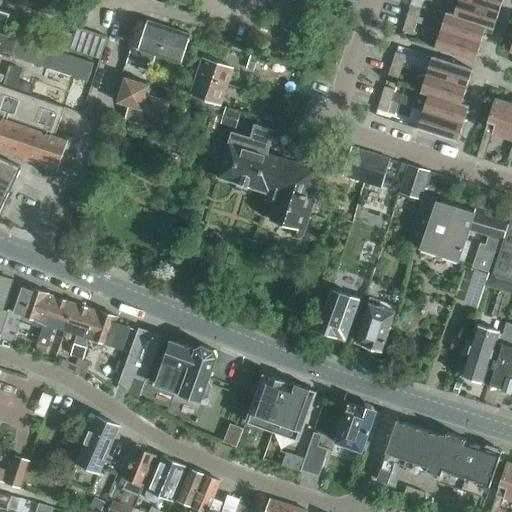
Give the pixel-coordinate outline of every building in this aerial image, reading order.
[(0,0),(0,27),(6,29),(11,14),(0,10),(0,0)] [(467,0),(458,0),(454,15),(487,25),(486,27),(494,30),(500,10),(467,0)] [(467,0),(500,10),(503,0),(467,0)] [(410,8),(407,19),(416,22),(420,11),(410,8)] [(447,12),(441,29),(481,42),(486,27),(487,25),(454,15),(447,12)] [(416,22),(407,19),(403,31),(413,34),(416,22)] [(128,59),(127,62),(151,70),(152,67),(156,55),(160,57),(170,28),(149,21),(139,49),(132,47),(128,59)] [(91,57),(100,60),(108,37),(77,27),(70,49),(91,57)] [(191,35),(170,28),(160,57),(181,64),(191,35)] [(481,42),(441,29),(435,49),(475,61),(481,42)] [(0,55),(12,59),(12,58),(88,83),(94,65),(19,38),(0,32),(0,55)] [(396,52),(393,63),(403,66),(406,55),(396,52)] [(250,54),(246,69),(253,71),(254,68),(258,56),(250,54)] [(432,56),(427,74),(467,86),(473,69),(432,56)] [(203,58),(197,77),(214,83),(215,81),(229,86),(234,69),(203,58)] [(403,66),(393,63),(389,75),(399,78),(403,66)] [(421,93),(428,95),(429,93),(462,104),(462,103),(467,86),(427,74),(421,93)] [(197,77),(191,95),(222,105),(229,86),(215,81),(214,83),(197,77)] [(150,85),(125,78),(118,102),(130,106),(126,118),(162,129),(169,104),(146,97),(150,85)] [(0,148),(58,168),(68,140),(55,136),(65,107),(0,84),(0,148)] [(385,87),(381,98),(391,101),(394,92),(395,90),(385,87)] [(394,92),(391,101),(405,105),(408,97),(394,92)] [(155,95),(148,93),(147,97),(167,103),(168,97),(159,94),(158,98),(154,97),(155,95)] [(429,93),(428,95),(424,110),(464,123),(469,106),(462,103),(462,104),(429,93)] [(511,97),(510,103),(496,98),(485,131),(492,133),(511,139),(511,97)] [(391,101),(381,98),(378,109),(388,112),(391,101)] [(223,123),(238,128),(243,113),(228,108),(223,123)] [(464,123),(424,110),(418,129),(458,142),(464,123)] [(257,124),(253,138),(234,132),(219,177),(270,194),(269,199),(271,205),(277,207),(272,221),(294,228),(292,233),(295,238),(299,239),(305,237),(317,198),(308,194),(316,169),(282,157),(282,158),(270,154),(277,131),(257,124)] [(485,131),(481,145),(488,148),(492,133),(485,131)] [(477,158),(484,160),(488,148),(481,145),(477,158)] [(347,177),(362,181),(371,153),(356,148),(347,177)] [(371,153),(362,181),(382,187),(391,159),(371,153)] [(10,192),(21,167),(0,157),(0,212),(9,192),(10,193),(10,192)] [(409,165),(405,177),(400,193),(421,199),(430,171),(409,165)] [(509,223),(423,197),(417,215),(432,220),(422,248),(460,260),(471,230),(490,235),(487,245),(497,248),(501,249),(509,223)] [(511,213),(509,223),(501,249),(493,273),(511,279),(511,213)] [(497,248),(487,245),(481,243),(474,267),(489,272),(497,248)] [(489,284),(511,291),(511,280),(492,275),(489,284)] [(0,278),(0,334),(1,334),(2,331),(8,312),(3,311),(12,283),(0,278)] [(36,319),(44,322),(54,295),(32,288),(31,290),(23,287),(15,312),(23,315),(21,321),(34,325),(36,319)] [(319,330),(338,336),(338,335),(346,338),(360,299),(333,289),(319,330)] [(60,327),(66,329),(67,325),(75,303),(54,295),(44,322),(41,333),(39,339),(38,342),(37,343),(38,343),(39,344),(48,347),(50,341),(54,329),(55,326),(60,327)] [(356,342),(364,344),(363,345),(365,346),(368,351),(374,353),(382,350),(383,351),(396,311),(379,305),(381,301),(371,298),(356,342)] [(75,303),(66,329),(78,334),(71,354),(84,359),(88,347),(87,337),(96,310),(75,303)] [(1,334),(0,336),(14,342),(17,334),(21,321),(23,315),(15,312),(9,310),(8,312),(2,331),(1,334)] [(117,317),(96,310),(87,337),(123,349),(130,328),(116,323),(117,317)] [(511,323),(507,322),(500,344),(511,347),(511,323)] [(461,355),(467,357),(461,376),(484,383),(500,331),(478,324),(472,340),(466,338),(461,355)] [(119,382),(129,390),(150,333),(139,329),(119,382)] [(140,396),(142,389),(162,337),(150,333),(129,390),(139,398),(140,396)] [(156,383),(202,400),(203,398),(207,397),(211,386),(208,381),(218,355),(215,350),(202,345),(197,348),(196,350),(171,341),(156,383)] [(37,343),(35,349),(46,353),(48,347),(39,344),(38,343),(37,343)] [(511,347),(500,344),(487,384),(503,389),(511,391),(511,347)] [(64,359),(61,367),(78,373),(80,368),(81,366),(76,364),(64,359)] [(248,421),(274,431),(291,383),(265,373),(248,421)] [(274,431),(300,440),(318,391),(292,382),(291,383),(274,431)] [(336,442),(343,444),(363,451),(377,411),(374,410),(372,406),(364,404),(361,406),(358,405),(350,403),(336,442)] [(70,480),(92,490),(120,426),(98,417),(70,480)] [(501,450),(486,445),(485,448),(466,442),(467,439),(448,432),(447,435),(440,433),(440,434),(398,419),(397,421),(397,420),(377,480),(388,483),(396,459),(423,468),(424,465),(429,467),(428,470),(440,475),(438,480),(487,496),(493,478),(496,479),(502,461),(500,460),(503,451),(501,450)] [(302,470),(319,476),(328,450),(311,444),(302,470)] [(123,477),(144,486),(158,455),(136,446),(123,477)] [(7,483),(20,488),(30,461),(16,456),(7,483)] [(164,456),(149,491),(147,497),(149,500),(154,502),(159,501),(161,496),(173,501),(187,466),(164,456)] [(504,497),(511,499),(511,462),(508,461),(497,494),(504,497)] [(177,501),(192,507),(206,475),(191,469),(177,501)] [(207,511),(221,481),(206,475),(192,507),(189,511),(207,511)] [(426,492),(407,486),(403,498),(422,504),(426,492)] [(0,506),(7,509),(11,496),(0,492),(0,506)] [(504,497),(497,494),(492,509),(499,511),(504,497)] [(12,496),(9,508),(17,510),(20,498),(12,496)] [(95,498),(90,508),(100,511),(104,502),(95,498)] [(101,511),(132,511),(133,508),(105,499),(101,511)] [(266,511),(287,511),(290,505),(270,499),(266,511)] [(235,511),(246,511),(248,505),(239,502),(235,511)] [(37,511),(52,511),(54,508),(40,503),(39,507),(37,511)]
